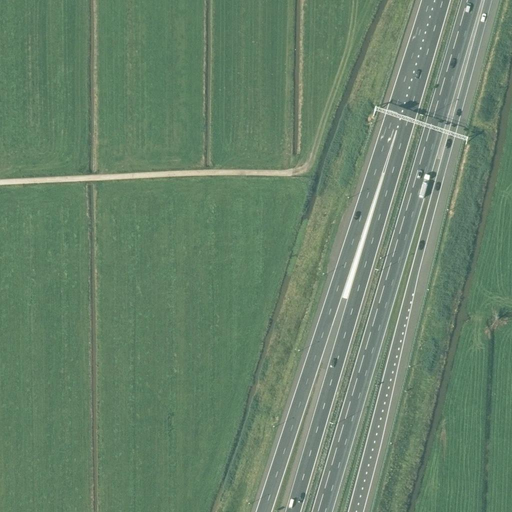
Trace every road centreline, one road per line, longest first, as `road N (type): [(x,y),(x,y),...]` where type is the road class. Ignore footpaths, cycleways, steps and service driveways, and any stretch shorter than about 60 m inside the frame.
road 1 (motorway): [(322,511),(472,0)]
road 2 (motorway): [(351,511),(481,0)]
road 3 (motorway): [(403,132),(334,295),(263,511)]
road 4 (motorway): [(403,132),(293,511)]
road 5 (track): [(0,183),(289,173)]
road 6 (tertiary): [(511,312),(482,435),(511,437)]
road 7 (motorway): [(442,0),(403,132)]
